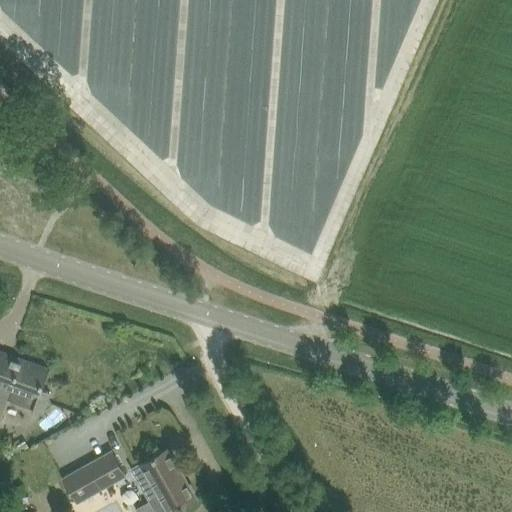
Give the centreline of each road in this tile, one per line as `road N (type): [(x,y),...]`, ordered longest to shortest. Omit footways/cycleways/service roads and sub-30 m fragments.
road 1 (secondary): [(511,411),(207,312)]
road 2 (unclassified): [(306,511),(218,361),(207,312)]
road 3 (secondary): [(207,312),(0,244)]
